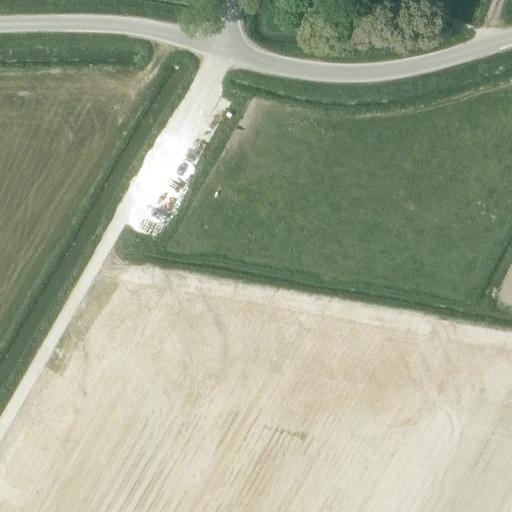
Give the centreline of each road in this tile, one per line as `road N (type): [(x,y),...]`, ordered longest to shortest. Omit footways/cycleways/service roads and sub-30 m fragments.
road 1 (unclassified): [(511,39),(375,74),(307,72),(136,27),(0,26)]
road 2 (track): [(0,431),(224,45)]
